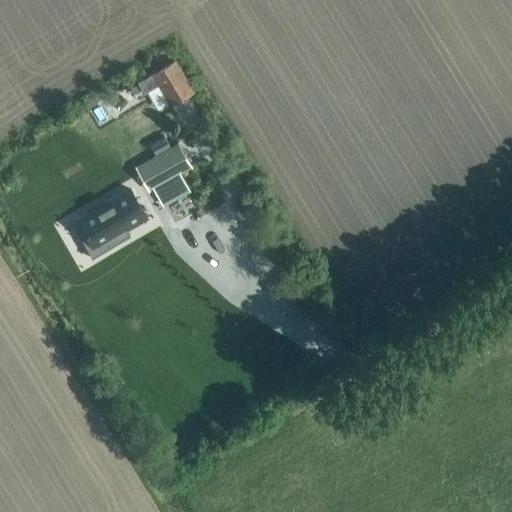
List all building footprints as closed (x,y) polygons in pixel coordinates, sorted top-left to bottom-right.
[(158,86),(170,106),(194,92),(175,60),(151,75),(136,84),(143,95),(158,86)] [(81,121),(74,125),(81,137),(88,133),(81,121)] [(164,136),(151,143),(156,153),(169,146),(164,136)] [(178,143),(136,166),(150,191),(155,188),(162,200),(181,189),(183,194),(189,191),(179,174),(191,167),(178,143)] [(72,193),(98,177),(85,155),(29,188),(42,210),(55,203),(61,214),(78,204),(72,193)] [(127,186),(76,217),(87,236),(81,239),(92,257),(117,242),(112,233),(144,214),(127,186)] [(63,275),(75,274),(75,262),(61,262),(63,275)] [(225,308),(245,318),(254,301),(233,291),(225,308)]
